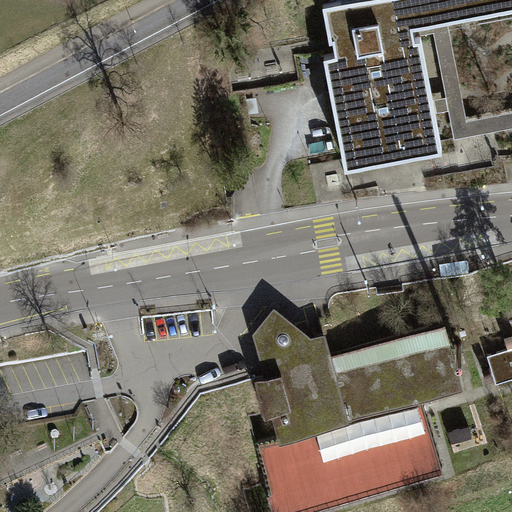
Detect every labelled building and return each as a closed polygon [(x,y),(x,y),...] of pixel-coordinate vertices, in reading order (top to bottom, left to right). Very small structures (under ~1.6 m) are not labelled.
[(470,0),(339,0),(323,3),(332,51),(321,53),(342,162),(436,145),(415,35),(411,36),(408,21),(472,9),(470,0)] [(511,0),(470,0),(472,9),(511,1),(511,0)] [(243,55),(242,84),(299,85),(299,56),(243,55)] [(301,353),(322,347),(318,333),(311,335),(292,322),(274,305),(252,332),(261,364),(264,373),(280,368),(276,353),(299,347),(301,353)] [(276,353),(280,368),(264,373),(255,375),(264,408),(270,407),(278,433),(255,440),(270,488),(267,489),(273,511),(293,511),(444,468),(422,395),(463,382),(445,319),(324,355),(322,347),(301,353),(299,347),(276,353)] [(511,348),(488,356),(497,383),(511,377),(511,348)]
